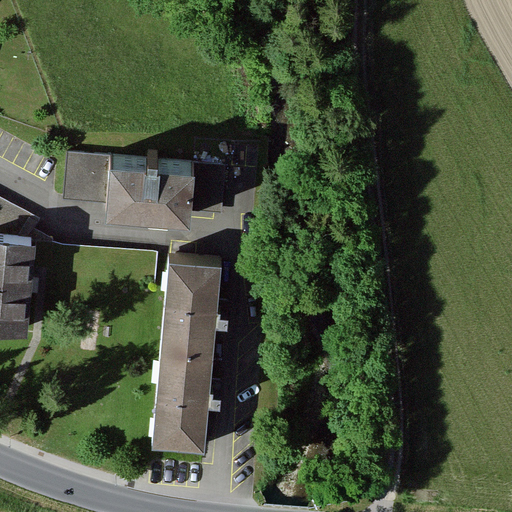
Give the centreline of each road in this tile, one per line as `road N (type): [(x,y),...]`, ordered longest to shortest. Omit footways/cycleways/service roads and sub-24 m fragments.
road 1 (residential): [(221,511),(239,260),(225,241),(66,213),(0,175)]
road 2 (secondary): [(174,511),(71,487),(0,459)]
